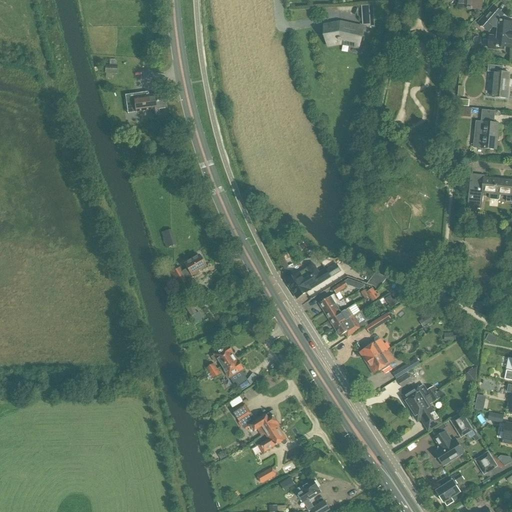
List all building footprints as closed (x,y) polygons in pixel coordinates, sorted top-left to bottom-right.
[(459,0),(459,8),(468,9),(468,10),(482,11),(483,0),(481,0),(459,0)] [(373,3),(363,4),(364,23),(375,25),(373,3)] [(497,49),(497,47),(511,47),(511,22),(503,22),(503,18),(501,16),(504,14),(494,7),(479,24),(488,31),(492,26),(499,27),(498,37),(489,37),(488,48),(497,49)] [(334,26),(325,28),(329,46),(341,44),(342,40),(360,43),(363,27),(341,22),(334,23),(334,26)] [(116,74),(117,66),(116,66),(116,61),(109,60),(109,65),(105,65),(104,73),(106,73),(105,78),(111,79),(112,74),(116,74)] [(504,67),(489,65),(488,72),(495,73),(493,97),(508,99),(510,73),(504,73),(504,67)] [(125,96),(127,109),(143,107),(144,111),(150,110),(151,116),(159,115),(158,110),(165,109),(163,94),(148,95),(148,96),(142,97),(141,93),(125,96)] [(472,100),(458,99),(457,106),(472,107),(472,100)] [(495,111),(483,110),(482,123),(484,123),(483,130),(475,129),(474,148),(496,150),(498,124),(499,112),(495,111)] [(500,198),(500,195),(507,195),(507,201),(511,201),(511,199),(511,180),(485,178),(484,187),(471,186),(469,207),(482,208),(483,193),(490,194),(490,197),(491,199),(498,200),(500,198)] [(170,229),(161,232),(165,247),(175,244),(170,229)] [(178,267),(169,272),(177,286),(186,281),(185,279),(197,273),(196,271),(204,266),(197,255),(183,263),(187,270),(181,273),(178,267)] [(299,298),(303,296),(303,295),(310,290),(310,291),(317,286),(331,278),(341,271),(336,264),(326,270),(325,269),(319,273),(313,264),(307,268),(307,269),(300,273),(299,273),(286,281),(289,285),(288,285),(291,290),(292,290),(297,298),(299,297),(299,298)] [(345,281),(333,289),(336,294),(348,287),(345,281)] [(334,295),(320,304),(321,305),(320,307),(321,309),(323,309),(325,312),(340,303),(339,301),(338,301),(334,295)] [(401,295),(393,301),(396,305),(404,300),(401,295)] [(385,299),(391,308),(396,305),(393,301),(390,296),(385,299)] [(340,303),(325,312),(327,316),(327,317),(328,319),(329,319),(330,320),(336,316),(341,313),(339,309),(346,304),(344,301),(340,303)] [(189,304),(184,307),(193,322),(200,318),(196,312),(194,313),(189,304)] [(336,316),(330,320),(331,322),(330,323),(332,325),(333,325),(335,328),(355,316),(360,312),(355,304),(341,313),(336,316)] [(355,316),(335,328),(337,332),(337,333),(338,335),(339,335),(340,337),(348,332),(351,336),(368,326),(365,321),(366,321),(360,312),(355,316)] [(366,327),(369,333),(391,319),(388,313),(366,327)] [(426,326),(434,321),(431,315),(423,320),(426,326)] [(360,353),(367,364),(388,350),(379,337),(378,337),(375,339),(375,340),(375,341),(366,347),(367,349),(360,353)] [(215,363),(219,361),(222,366),(235,358),(232,354),(233,353),(232,352),(232,350),(231,348),(229,348),(228,346),(211,357),(215,363)] [(388,350),(367,364),(373,375),(381,370),(382,372),(391,366),(392,367),(394,368),(396,366),(396,363),(388,350)] [(229,378),(243,369),(242,367),(242,366),(241,364),(239,363),(238,362),(237,362),(235,358),(222,366),(229,378)] [(417,358),(410,363),(413,368),(420,363),(417,358)] [(410,363),(393,374),(396,379),(413,368),(410,363)] [(207,369),(210,374),(217,370),(213,364),(207,369)] [(474,385),(476,369),(467,375),(474,385)] [(217,370),(210,374),(211,375),(210,375),(213,380),(220,375),(217,370)] [(413,381),(408,374),(398,381),(402,388),(413,381)] [(250,385),(248,381),(239,386),(241,390),(250,385)] [(433,387),(422,395),(418,389),(403,398),(404,399),(403,400),(406,405),(407,404),(411,409),(437,392),(433,387)] [(429,406),(434,403),(441,398),(437,392),(411,409),(414,415),(414,416),(415,419),(417,419),(418,421),(422,418),(429,430),(440,423),(432,411),(429,406)] [(478,395),(475,409),(483,411),(486,397),(478,395)] [(272,412),(258,421),(256,422),(245,403),(233,411),(244,430),(250,426),(253,430),(256,428),(261,436),(264,435),(277,427),(279,426),(274,418),(275,417),(274,416),(275,415),(276,415),(276,414),(276,413),(276,412),(275,412),(274,411),(273,411),(272,412)] [(490,413),(489,420),(502,423),(504,416),(490,413)] [(461,438),(472,431),(462,414),(451,421),(461,438)] [(511,424),(507,423),(503,444),(511,445),(511,424)] [(281,432),(277,427),(264,435),(268,440),(259,446),(263,453),(276,445),(277,446),(278,445),(281,442),(283,444),(283,445),(284,445),(285,445),(286,444),(287,443),(287,442),(287,441),(281,432)] [(446,432),(434,439),(441,449),(435,453),(437,456),(436,458),(439,463),(442,463),(444,466),(464,454),(456,440),(452,442),(446,432)] [(223,450),(217,454),(220,460),(227,457),(223,450)] [(476,461),(484,475),(497,467),(488,453),(476,461)] [(271,468),(259,475),(263,484),(276,477),(271,468)] [(443,502),(444,503),(445,503),(447,507),(454,503),(452,499),(460,493),(456,486),(464,480),(461,474),(446,483),(447,485),(437,492),(440,497),(440,499),(442,502),(443,502)] [(319,489),(314,481),(308,485),(307,484),(298,490),(300,494),(299,495),(308,511),(309,511),(311,511),(312,511),(326,511),(330,510),(325,501),(314,508),(309,499),(320,493),(318,490),(319,489)]
